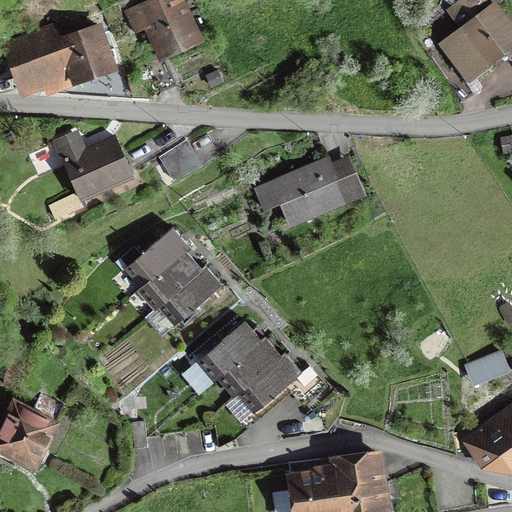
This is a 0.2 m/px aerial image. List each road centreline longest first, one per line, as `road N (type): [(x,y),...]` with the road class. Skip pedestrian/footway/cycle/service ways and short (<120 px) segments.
road 1 (residential): [(511,115),(412,129),(0,106)]
road 2 (residential): [(511,480),(366,437),(245,459),(91,511)]
